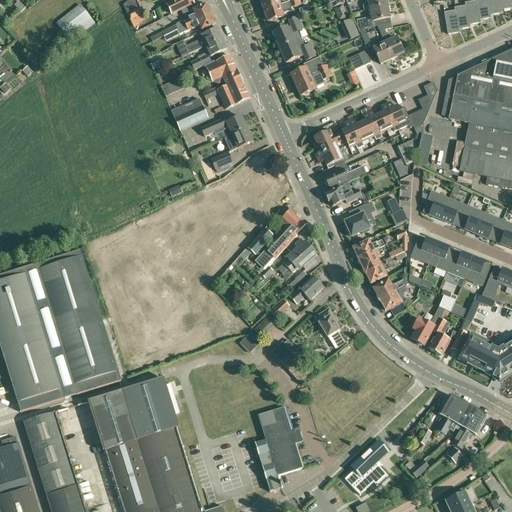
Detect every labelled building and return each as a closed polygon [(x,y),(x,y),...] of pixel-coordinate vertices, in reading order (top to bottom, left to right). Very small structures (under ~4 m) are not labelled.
[(136,19),(144,15),(136,0),(130,0),(123,6),(131,22),(136,19)] [(187,0),(185,1),(184,0),(173,0),(167,3),(172,14),(180,10),(190,6),(187,0)] [(279,5),(277,0),(259,0),(264,11),(279,5)] [(279,5),(264,11),(268,22),(283,17),(282,14),(292,11),(291,8),(301,5),(299,0),(294,0),(289,2),(279,5)] [(367,0),(370,9),(387,5),(386,0),(367,0)] [(487,0),(475,0),(476,2),(479,21),(479,20),(490,19),(490,16),(487,0)] [(498,0),(487,0),(490,16),(501,14),(500,11),(498,0)] [(511,6),(509,0),(498,0),(500,11),(511,9),(511,6)] [(476,2),(465,4),(465,7),(466,7),(469,25),(480,24),(479,20),(479,21),(476,2)] [(193,11),(191,11),(194,16),(177,24),(175,26),(177,30),(185,26),(211,14),(207,4),(193,11)] [(387,5),(370,9),(372,17),(367,18),(368,22),(356,25),(359,31),(364,29),(377,26),(392,23),(387,5)] [(95,24),(80,6),(57,24),(71,43),(95,24)] [(342,6),(334,10),(339,21),(348,17),(342,6)] [(466,7),(465,7),(455,9),(455,11),(458,30),(459,30),(470,28),(469,25),(466,7)] [(455,11),(444,13),(448,35),(459,33),(459,30),(458,30),(455,11)] [(216,24),(211,14),(185,26),(177,30),(179,35),(198,26),(200,31),(216,24)] [(279,49),(294,43),(290,35),(304,29),(298,17),(289,21),(292,27),(288,29),(287,28),(273,34),(279,49)] [(392,23),(377,26),(380,31),(385,30),(393,28),(392,23)] [(205,47),(222,39),(217,28),(201,36),(197,38),(198,41),(186,46),(190,54),(205,47)] [(364,29),(359,31),(369,51),(373,49),(381,65),(392,59),(385,43),(373,48),(364,29)] [(385,43),(392,59),(404,54),(397,37),(390,41),(388,37),(383,39),(385,43)] [(222,39),(205,47),(208,53),(197,58),(198,60),(190,63),(191,66),(184,69),(187,75),(194,71),(205,66),(211,63),(209,58),(210,57),(210,58),(227,50),(222,39)] [(297,50),(294,43),(279,49),(285,63),(300,57),(299,57),(303,55),(306,61),(315,56),(310,45),(297,50)] [(511,51),(472,70),(471,75),(468,74),(463,97),(473,99),(511,107),(511,51)] [(360,54),(366,65),(371,63),(366,52),(360,54)] [(366,65),(360,54),(349,59),(354,71),(366,65)] [(211,63),(205,66),(209,74),(207,79),(218,84),(220,78),(223,77),(236,71),(230,57),(216,63),(214,64),(213,62),(211,63)] [(296,86),(310,79),(308,74),(310,73),(312,69),(322,64),(319,58),(303,64),(305,68),(291,75),(296,86)] [(320,75),(330,71),(327,65),(317,69),(320,75)] [(471,75),(472,70),(448,81),(441,117),(449,118),(448,120),(468,124),(473,99),(463,97),(468,74),(471,75)] [(223,77),(227,87),(218,91),(220,95),(243,85),(236,71),(223,77)] [(330,71),(320,75),(323,81),(332,76),(330,71)] [(166,98),(186,89),(182,79),(161,88),(166,98)] [(315,90),(310,79),(296,86),(300,97),(315,90)] [(427,96),(431,105),(437,92),(433,83),(424,87),(427,96)] [(243,85),(220,95),(226,109),(249,99),(243,85)] [(216,96),(213,90),(203,94),(206,100),(216,96)] [(427,96),(423,98),(429,111),(431,105),(427,96)] [(423,112),(428,113),(429,111),(423,98),(418,100),(422,110),(423,112)] [(511,107),(473,99),(468,124),(465,143),(457,142),(452,166),(460,168),(459,173),(487,178),(486,186),(511,191),(511,107)] [(174,119),(174,120),(179,130),(180,130),(207,118),(202,107),(202,106),(199,100),(171,112),(174,119)] [(409,119),(408,116),(404,107),(399,109),(398,106),(393,108),(390,102),(386,105),(398,131),(407,127),(410,129),(413,127),(409,119)] [(383,112),(379,114),(387,131),(393,128),(395,132),(398,131),(386,105),(381,107),(383,112)] [(428,113),(423,112),(422,110),(417,112),(423,125),(428,113)] [(372,111),(367,113),(379,139),(382,138),(381,134),(387,131),(379,114),(374,116),(372,111)] [(417,112),(413,114),(419,127),(423,125),(417,112)] [(379,139),(367,113),(362,116),(365,121),(360,123),(368,140),(374,137),(376,141),(379,139)] [(413,127),(414,129),(419,127),(413,114),(408,116),(409,119),(413,127)] [(224,139),(246,129),(241,117),(227,124),(225,119),(201,129),(205,138),(215,133),(216,135),(221,133),(224,139)] [(368,140),(360,123),(356,125),(353,120),(349,122),(361,148),(364,146),(362,142),(368,140)] [(361,148),(349,122),(344,124),(346,130),(342,132),(349,148),(356,145),(358,149),(361,148)] [(246,129),(224,139),(226,143),(228,142),(232,152),(238,149),(252,143),(246,129)] [(318,148),(342,137),(340,133),(333,136),(330,130),(314,138),(316,143),(314,144),(316,149),(318,148)] [(426,168),(433,137),(422,135),(416,163),(426,168)] [(318,148),(320,152),(315,155),(317,159),(339,149),(336,144),(344,141),(342,137),(318,148)] [(343,147),(339,149),(317,159),(319,164),(325,161),(327,167),(334,163),(336,166),(345,162),(343,159),(344,159),(341,153),(345,151),(343,147)] [(232,163),(228,154),(212,161),(216,170),(232,163)] [(331,191),(340,187),(367,175),(363,167),(352,172),(349,167),(342,170),(343,170),(324,178),(325,180),(324,182),(326,186),(328,187),(329,189),(330,189),(331,191)] [(175,198),(182,196),(178,187),(172,190),(175,198)] [(340,187),(331,191),(325,194),(325,195),(324,197),(325,201),(326,201),(328,202),(329,203),(330,202),(331,205),(332,207),(345,201),(347,204),(361,197),(358,190),(344,197),(340,187)] [(443,212),(449,199),(431,192),(425,206),(422,213),(435,218),(440,220),(443,213),(443,212)] [(440,220),(441,221),(446,223),(458,228),(467,206),(449,199),(443,212),(443,213),(440,220)] [(350,220),(343,224),(346,230),(344,230),(347,238),(349,237),(349,238),(360,234),(361,236),(368,233),(367,231),(368,230),(362,218),(373,213),(370,204),(348,214),(350,220)] [(393,215),(400,212),(397,205),(390,208),(393,215)] [(458,228),(470,233),(476,235),(479,228),(485,214),(467,206),(458,228)] [(287,227),(296,236),(306,225),(291,210),(281,221),(287,227)] [(476,235),(482,237),(494,242),(502,221),(485,214),(479,228),(476,235)] [(511,224),(502,221),(494,242),(506,247),(511,249),(511,250),(511,248),(511,224)] [(296,236),(287,227),(274,240),(276,241),(266,251),(261,257),(255,263),(265,271),(268,268),(279,255),(297,237),(296,236)] [(273,237),(265,230),(247,249),(255,256),(273,237)] [(407,236),(404,231),(396,235),(398,240),(407,236)] [(437,245),(419,237),(410,259),(428,266),(437,245)] [(288,269),(311,249),(304,241),(291,253),(295,257),(285,266),(279,272),(283,275),(288,269)] [(373,252),(384,247),(382,242),(371,247),(368,242),(353,249),(354,251),(353,252),(355,256),(356,256),(358,259),(373,252)] [(446,273),(455,252),(437,245),(428,266),(446,273)] [(318,257),(311,249),(288,269),(283,275),(284,276),(290,271),(293,275),(303,267),(307,271),(312,267),(316,264),(314,261),(318,257)] [(395,258),(404,253),(402,249),(392,253),(395,258)] [(121,382),(81,252),(0,276),(0,346),(21,413),(121,382)] [(380,264),(373,252),(358,259),(365,274),(392,262),(390,259),(380,264)] [(473,259),(455,252),(446,273),(464,281),(473,259)] [(404,253),(395,258),(397,262),(406,257),(404,253)] [(482,288),(491,267),(473,259),(464,281),(482,288)] [(395,267),(392,262),(365,274),(366,275),(371,284),(386,277),(384,273),(395,267)] [(268,268),(265,271),(255,281),(256,281),(260,285),(272,272),(268,268)] [(309,277),(304,271),(295,279),(296,279),(288,285),(293,290),(309,277)] [(490,277),(482,297),(486,299),(491,301),(493,302),(499,285),(511,290),(511,274),(501,271),(498,280),(490,277)] [(310,302),(324,289),(313,277),(290,298),(296,305),(305,297),(310,302)] [(391,287),(387,280),(373,289),(377,296),(380,300),(403,287),(408,284),(409,280),(404,280),(400,282),(391,287)] [(386,311),(400,303),(405,301),(401,295),(406,292),(403,287),(380,300),(382,304),(386,311)] [(247,311),(252,307),(248,302),(251,299),(247,295),(239,303),(243,307),(247,311)] [(479,303),(482,297),(476,295),(472,303),(478,305),(479,303)] [(439,309),(436,314),(441,317),(444,310),(450,313),(452,310),(453,306),(455,302),(455,301),(450,299),(443,297),(439,309)] [(277,320),(290,307),(283,301),(270,313),(277,320)] [(452,310),(450,313),(456,316),(459,308),(453,306),(452,310)] [(334,334),(339,331),(333,320),(335,319),(329,310),(316,319),(319,324),(317,326),(321,332),(323,331),(328,338),(329,337),(330,338),(335,335),(334,334)] [(276,324),(268,316),(254,330),(262,338),(276,324)] [(416,332),(412,340),(416,342),(415,343),(417,343),(416,345),(421,347),(422,346),(423,347),(431,332),(432,333),(433,332),(438,322),(433,319),(430,325),(419,319),(413,330),(416,332)] [(437,334),(428,349),(441,356),(450,341),(439,335),(446,323),(439,319),(438,322),(433,332),(437,334)] [(453,332),(451,337),(455,339),(451,349),(458,352),(466,334),(459,331),(458,334),(453,332)] [(261,343),(252,333),(240,344),(250,354),(261,343)] [(462,351),(457,359),(472,367),(493,378),(495,375),(499,377),(499,379),(498,381),(500,383),(502,379),(511,372),(511,337),(501,345),(503,348),(500,350),(498,351),(491,348),(493,344),(471,333),(466,342),(462,351)] [(282,343),(272,353),(277,358),(287,348),(282,343)] [(190,465),(186,452),(164,379),(122,392),(152,489),(193,476),(190,465)] [(204,511),(201,500),(193,476),(152,489),(122,392),(88,402),(104,452),(107,451),(121,498),(125,511),(204,511)] [(440,434),(459,401),(449,395),(438,415),(443,417),(436,431),(440,434)] [(459,401),(440,434),(445,436),(453,423),(457,425),(469,406),(459,401)] [(469,406),(457,425),(462,428),(453,445),(457,448),(459,444),(478,412),(469,406)] [(255,444),(265,480),(269,492),(270,493),(281,490),(280,486),(282,486),(282,483),(279,484),(277,477),(303,469),(295,445),(298,444),(294,432),(291,433),(284,409),(258,417),(262,428),(266,441),(255,444)] [(487,417),(478,412),(459,444),(457,448),(462,450),(471,433),(476,436),(487,417)] [(51,511),(85,511),(55,413),(24,422),(51,511)] [(424,446),(431,433),(424,429),(417,442),(424,446)] [(38,511),(31,487),(18,444),(17,444),(15,438),(2,442),(4,449),(0,449),(0,511),(38,511)] [(353,471),(344,480),(360,496),(373,483),(376,486),(387,476),(380,468),(382,465),(379,462),(389,453),(379,442),(378,440),(350,467),(350,468),(353,471)] [(456,465),(463,458),(453,448),(446,455),(456,465)] [(411,472),(416,468),(410,462),(405,466),(411,472)] [(411,472),(416,478),(422,473),(417,467),(416,468),(411,472)] [(450,511),(452,511),(470,504),(464,492),(453,498),(452,497),(447,499),(447,500),(445,501),(450,511)]
